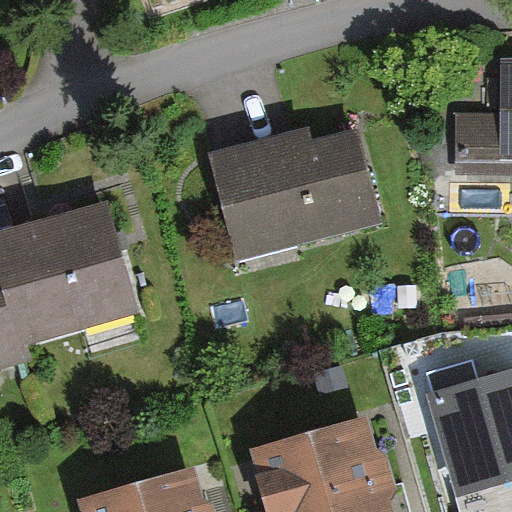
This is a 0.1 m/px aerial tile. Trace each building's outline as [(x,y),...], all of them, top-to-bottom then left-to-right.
[(511,67),(507,67),(507,119),(464,118),(464,158),(511,159),(511,67)] [(309,133),(217,158),(243,256),(373,221),(352,143),(314,153),(309,133)] [(0,238),(0,261),(20,337),(128,309),(103,212),(0,238)] [(20,337),(0,261),(0,359),(24,353),(20,337)] [(511,376),(435,398),(461,489),(511,474),(511,376)] [(386,511),(363,426),(262,453),(277,511),(386,511)] [(200,511),(190,477),(90,507),(91,511),(200,511)]
